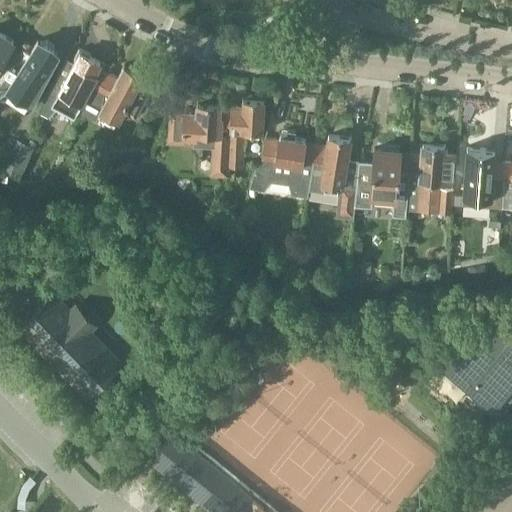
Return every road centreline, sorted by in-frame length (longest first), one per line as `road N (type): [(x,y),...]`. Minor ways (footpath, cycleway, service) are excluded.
road 1 (residential): [(288,60),(511,80)]
road 2 (residential): [(111,0),(207,45),(288,60)]
road 3 (residential): [(511,45),(332,5)]
